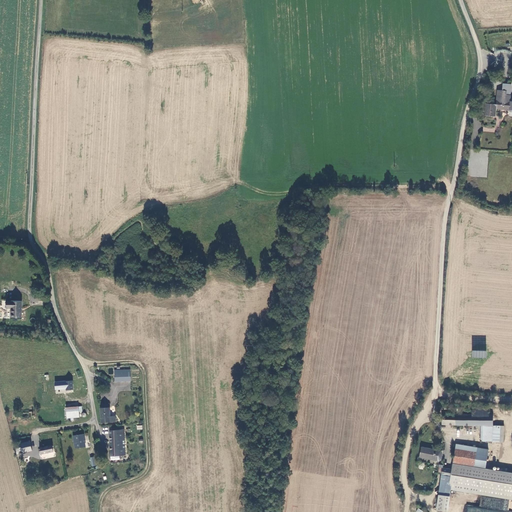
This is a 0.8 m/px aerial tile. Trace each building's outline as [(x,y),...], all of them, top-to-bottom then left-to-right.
[(168,0),(150,0),(150,8),(169,8),(168,0)] [(193,0),(198,9),(206,5),(203,0),(193,0)] [(229,0),(206,16),(213,26),(252,0),(229,0)] [(281,0),(259,0),(224,24),(232,35),(282,1),(281,0)] [(497,90),(496,105),(485,104),(484,116),(480,115),(480,118),(486,119),(492,119),(492,118),(495,119),(496,108),(509,110),(510,112),(511,111),(511,101),(510,101),(510,95),(506,95),(506,91),(497,90)] [(10,318),(20,319),(20,301),(5,301),(5,310),(10,310),(10,318)] [(486,345),(472,345),(472,358),(486,358),(486,345)] [(130,381),(130,370),(114,370),(115,381),(130,381)] [(72,389),(72,380),(61,381),(61,388),(66,388),(66,389),(72,389)] [(99,422),(116,421),(116,416),(111,416),(111,403),(98,403),(99,422)] [(66,418),(79,416),(78,406),(65,407),(66,411),(66,418)] [(488,414),(489,407),(471,407),(471,414),(441,413),(441,423),(480,424),(494,424),(493,414),(488,414)] [(479,440),(492,440),(503,441),(504,425),(494,424),(480,424),(479,440)] [(118,456),(124,455),(123,430),(109,430),(109,455),(109,459),(118,459),(118,456)] [(73,435),(75,447),(85,446),(83,433),(73,435)] [(29,440),(21,443),(22,447),(23,452),(32,449),(33,449),(29,440)] [(446,511),(449,495),(450,489),(511,499),(511,472),(485,468),(488,449),(456,443),(451,468),(450,475),(441,474),(435,509),(446,511)] [(53,451),(51,444),(39,447),(41,454),(53,451)] [(440,450),(421,446),(419,456),(438,460),(440,459),(441,457),(441,454),(441,452),(440,450)] [(23,452),(22,447),(15,448),(17,455),(23,452)] [(450,475),(451,468),(443,467),(442,467),(443,464),(439,464),(438,472),(441,473),(441,474),(450,475)]
